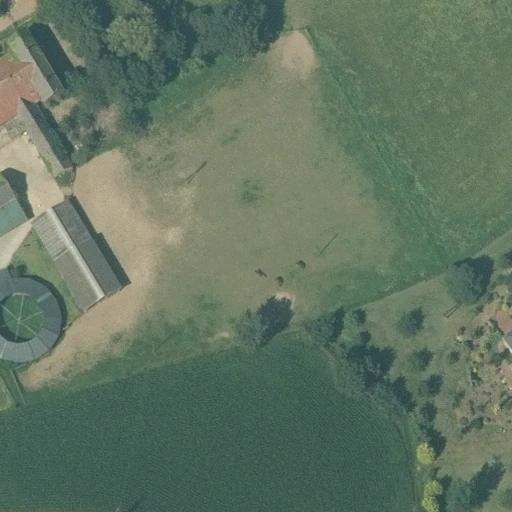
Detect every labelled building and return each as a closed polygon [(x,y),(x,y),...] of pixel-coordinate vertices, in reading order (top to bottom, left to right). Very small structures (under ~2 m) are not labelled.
[(63,98),(28,36),(9,47),(13,54),(40,102),(44,108),(63,98)] [(13,54),(0,61),(0,124),(15,116),(33,106),(40,102),(13,54)] [(33,106),(15,116),(20,125),(14,128),(18,135),(24,132),(52,180),(70,170),(33,106)] [(0,211),(13,204),(0,179),(0,211)] [(13,204),(0,211),(0,230),(21,219),(13,204)] [(67,205),(33,225),(55,263),(90,242),(67,205)] [(90,242),(55,263),(85,312),(119,291),(90,242)] [(54,299),(42,287),(27,281),(10,281),(6,270),(0,273),(0,359),(10,363),(26,364),(41,358),(53,346),(60,331),(60,314),(54,299)]
